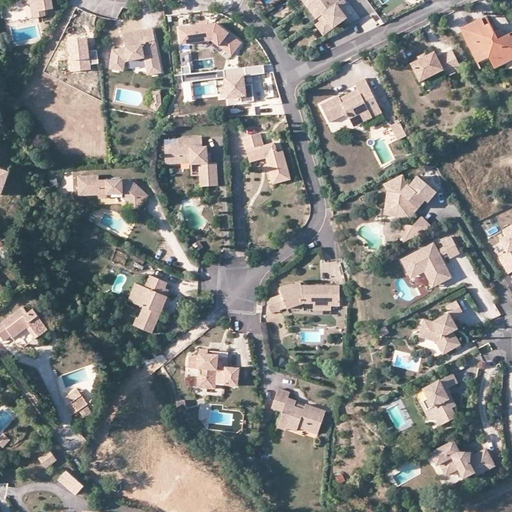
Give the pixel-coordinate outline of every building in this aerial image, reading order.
[(43,12),(42,8),(38,8),(36,0),(29,0),(30,1),(32,10),(33,14),(43,12)] [(36,0),(38,8),(42,8),(52,6),(50,0),(36,0)] [(315,0),(308,6),(313,13),(319,21),(320,20),(338,6),(333,0),(315,0)] [(330,33),(348,19),(343,13),(346,11),(350,8),(345,1),(341,4),(338,6),(320,20),(325,25),(330,33)] [(351,17),(346,11),(343,13),(348,19),(351,17)] [(314,24),(319,21),(313,13),(308,17),(314,24)] [(481,15),(460,25),(474,55),(485,50),(488,54),(493,65),(502,61),(504,60),(503,58),(511,53),(511,31),(510,32),(509,29),(503,32),(497,35),(494,28),(489,19),(485,22),(481,15)] [(243,44),(218,25),(181,29),(183,45),(213,42),(233,57),(243,44)] [(330,33),(325,25),(320,29),(326,37),(330,33)] [(500,26),(494,28),(497,35),(503,32),(500,26)] [(163,73),(154,29),(140,32),(143,45),(127,48),(114,51),(112,70),(126,71),(127,62),(146,58),(149,76),(163,73)] [(143,45),(140,32),(125,35),(127,48),(143,45)] [(88,38),(69,40),(72,72),(91,70),(91,64),(98,64),(97,50),(89,50),(88,38)] [(450,47),(442,52),(449,68),(458,64),(450,47)] [(425,53),(417,57),(410,60),(418,78),(440,68),(442,71),(449,68),(442,52),(435,55),(432,49),(425,53)] [(485,50),(474,55),(477,60),(488,54),(485,50)] [(265,73),(264,65),(224,69),(227,97),(241,96),(242,102),(254,101),(252,83),(245,84),(244,76),(265,73)] [(382,110),(364,75),(354,80),(358,87),(360,91),(342,100),(340,96),(338,93),(319,102),(328,120),(344,112),(346,115),(347,114),(350,119),(352,118),(361,121),(382,110)] [(360,91),(358,87),(340,96),(342,100),(360,91)] [(160,100),(159,88),(151,88),(152,98),(160,100)] [(160,100),(152,98),(149,103),(156,107),(160,100)] [(408,135),(401,120),(392,124),(399,139),(408,135)] [(263,133),(246,138),(252,162),(267,158),(274,184),(292,180),(285,151),(279,153),(277,143),(266,146),(263,133)] [(208,188),(220,187),(219,166),(210,166),(209,150),(204,150),(204,139),(180,140),(181,146),(168,147),(168,158),(181,157),(182,166),(202,165),(203,179),(208,179),(208,188)] [(169,167),(182,166),(181,157),(168,158),(169,167)] [(0,195),(1,196),(10,172),(0,168),(0,195)] [(385,182),(390,192),(403,194),(410,185),(404,173),(385,182)] [(440,192),(420,176),(412,187),(410,185),(403,194),(390,192),(388,204),(395,212),(400,212),(400,218),(413,219),(414,210),(417,206),(421,209),(428,201),(431,203),(440,192)] [(128,186),(123,181),(100,182),(100,177),(80,178),(80,196),(99,195),(100,198),(110,198),(110,194),(122,194),(122,197),(129,204),(136,197),(142,203),(148,196),(133,181),(130,184),(128,186)] [(135,210),(142,203),(136,197),(129,204),(135,210)] [(400,212),(395,212),(388,204),(387,216),(400,218),(400,212)] [(406,244),(436,229),(426,220),(416,230),(403,227),(406,244)] [(511,227),(505,232),(509,239),(503,242),(510,255),(501,260),(511,277),(511,276),(511,227)] [(454,276),(450,269),(443,254),(449,251),(452,256),(462,251),(453,233),(443,238),(446,244),(439,247),(435,240),(402,256),(408,267),(411,273),(411,274),(434,262),(438,270),(434,272),(440,283),(454,276)] [(438,270),(434,262),(411,274),(412,276),(426,269),(435,285),(440,283),(434,272),(438,270)] [(147,283),(145,282),(137,299),(144,303),(140,313),(139,313),(135,321),(152,329),(169,293),(168,293),(170,287),(167,284),(169,279),(153,271),(147,283)] [(137,299),(145,282),(138,279),(130,296),(137,299)] [(300,280),(280,288),(281,292),(287,306),(287,307),(304,301),(314,300),(330,300),(330,302),(340,302),(339,282),(330,283),(330,287),(325,287),(322,283),(301,283),(300,280)] [(272,312),(287,306),(281,292),(266,298),(272,312)] [(447,304),(451,310),(454,316),(465,310),(462,304),(458,297),(447,304)] [(31,325),(39,336),(48,330),(34,309),(27,313),(24,308),(0,325),(0,333),(5,341),(12,336),(14,338),(28,328),(31,325)] [(425,316),(420,334),(429,336),(430,333),(438,335),(437,339),(441,345),(451,340),(455,346),(462,342),(455,329),(460,326),(454,316),(451,310),(435,319),(425,316)] [(36,339),(39,336),(31,325),(28,328),(36,339)] [(455,346),(451,340),(441,345),(445,352),(455,346)] [(225,374),(225,382),(237,383),(239,366),(226,365),(227,355),(217,354),(217,353),(212,352),(207,352),(207,348),(199,347),(198,354),(193,354),(193,355),(188,355),(187,365),(203,367),(202,374),(198,374),(197,385),(215,387),(215,381),(216,374),(225,374)] [(458,381),(453,371),(424,386),(428,396),(422,398),(432,416),(435,415),(440,423),(456,415),(451,406),(456,404),(451,394),(448,396),(444,388),(447,387),(458,381)] [(225,382),(225,374),(216,374),(215,381),(225,382)] [(297,403),(298,400),(299,398),(290,394),(292,389),(281,385),(274,403),(285,408),(283,413),(291,416),(288,423),(298,427),(300,423),(319,430),(327,408),(308,401),(307,403),(306,407),(297,403)] [(68,396),(72,402),(81,395),(78,390),(68,396)] [(81,395),(72,402),(74,405),(69,409),(73,414),(87,404),(81,395)] [(432,416),(422,398),(420,400),(429,418),(432,416)] [(185,399),(177,400),(179,411),(187,410),(185,399)] [(91,409),(87,404),(79,410),(83,415),(91,409)] [(291,416),(283,413),(279,422),(287,425),(288,423),(291,416)] [(0,444),(3,447),(10,438),(3,433),(0,436),(0,444)] [(487,448),(476,454),(473,456),(468,456),(468,452),(461,452),(455,441),(433,452),(439,464),(441,463),(448,475),(461,468),(466,476),(476,471),(478,473),(496,464),(487,448)] [(52,453),(40,460),(47,470),(59,462),(52,453)] [(87,489),(69,472),(60,481),(77,498),(87,489)]
